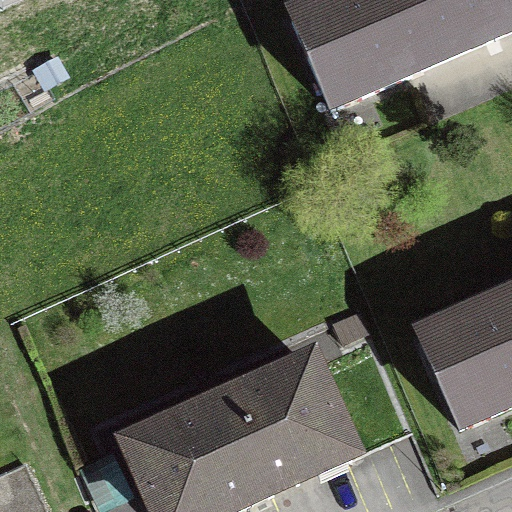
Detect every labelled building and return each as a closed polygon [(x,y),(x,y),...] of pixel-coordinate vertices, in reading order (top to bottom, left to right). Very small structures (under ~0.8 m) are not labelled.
[(331,111),(495,40),(477,0),(345,0),(293,23),(331,111)] [(511,32),(511,0),(477,0),(495,40),(511,32)] [(460,430),(511,406),(511,301),(421,342),(460,430)] [(128,451),(154,511),(237,511),(351,461),(310,369),(128,451)] [(110,462),(87,473),(103,509),(127,498),(110,462)] [(45,511),(25,466),(0,477),(0,511),(45,511)]
